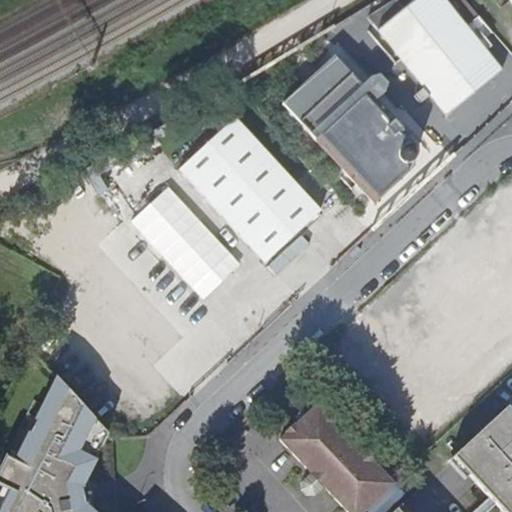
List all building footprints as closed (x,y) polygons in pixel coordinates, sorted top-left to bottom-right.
[(427,0),(404,0),(365,37),(441,119),(491,72),(427,0)] [(359,84),(331,54),(277,101),(372,202),(393,183),(398,177),(401,170),(402,152),(412,144),(390,119),(372,100),(380,92),(381,86),(372,76),(365,79),(359,84)] [(316,211),(231,118),(174,170),(260,264),(316,211)] [(204,297),(241,263),(171,186),(134,220),(204,297)] [(308,373),(319,383),(335,367),(326,356),(308,373)] [(0,511),(103,511),(89,499),(113,433),(64,375),(20,459),(11,455),(0,477),(0,482),(14,492),(8,510),(0,507),(0,511)] [(279,442),(310,473),(326,490),(348,511),(365,511),(393,485),(315,405),(279,442)] [(511,511),(511,416),(505,408),(450,459),(499,511),(511,511)] [(326,490),(310,473),(301,483),(300,493),(309,500),(315,499),(326,490)]
